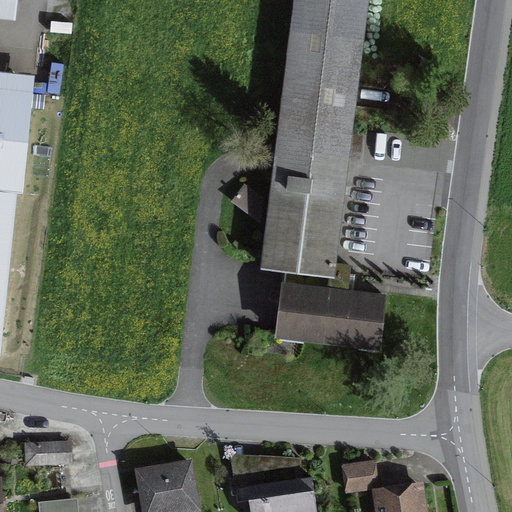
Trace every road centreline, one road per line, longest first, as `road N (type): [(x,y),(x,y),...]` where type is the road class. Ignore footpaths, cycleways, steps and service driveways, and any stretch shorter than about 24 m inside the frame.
road 1 (residential): [(462,437),(104,423)]
road 2 (residential): [(492,0),(454,331)]
